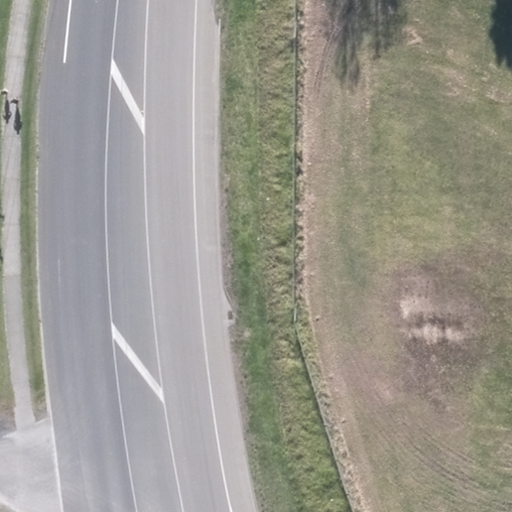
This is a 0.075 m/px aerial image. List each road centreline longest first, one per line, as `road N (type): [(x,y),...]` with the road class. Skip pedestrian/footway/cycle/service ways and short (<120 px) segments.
road 1 (secondary): [(160,511),(130,228),(134,0)]
road 2 (track): [(153,463),(0,474)]
